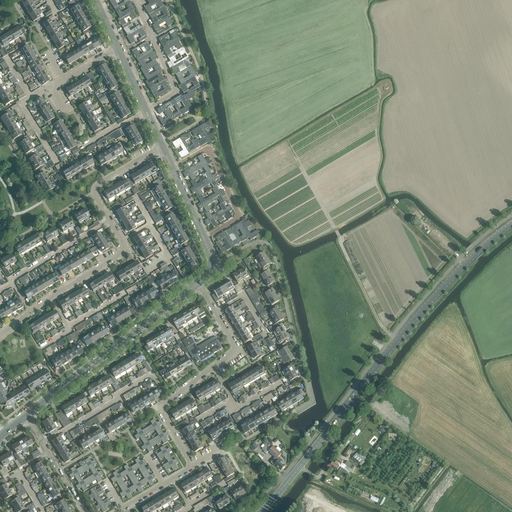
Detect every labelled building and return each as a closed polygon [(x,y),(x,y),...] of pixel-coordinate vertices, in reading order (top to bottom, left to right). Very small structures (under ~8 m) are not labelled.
[(35,0),(24,6),(27,12),(34,7),(32,4),(36,2),(35,0)] [(118,6),(115,2),(117,0),(122,0),(124,2),(128,0),(111,0),(109,1),(114,9),(115,11),(116,11),(119,9),(123,7),(121,4),(118,6)] [(128,0),(124,2),(121,4),(123,7),(126,5),(128,9),(122,13),(119,9),(116,11),(115,11),(119,18),(120,18),(133,10),(133,11),(135,9),(130,2),(128,0)] [(157,4),(159,8),(163,6),(164,6),(160,0),(157,0),(149,5),(144,8),(149,15),(150,17),(155,15),(158,13),(156,10),(153,12),(151,8),(157,4)] [(79,6),(78,6),(70,10),(73,16),(81,11),(78,6),(79,6)] [(154,25),(167,17),(168,17),(170,16),(165,8),(165,9),(163,6),(159,8),(156,10),(158,13),(161,11),(164,15),(157,19),(155,15),(150,17),(152,20),(151,20),(154,25)] [(30,17),(41,10),(40,9),(36,11),(34,7),(27,12),(30,16),(30,17)] [(30,17),(33,22),(40,18),(38,14),(42,12),(41,10),(30,17)] [(122,27),(124,29),(128,27),(131,25),(129,22),(126,24),(123,20),(130,16),(132,21),(137,18),(133,11),(133,10),(120,18),(119,18),(117,19),(122,27)] [(73,16),(77,21),(84,16),(82,12),(82,11),(81,11),(73,16)] [(77,21),(80,27),(88,22),(85,17),(85,16),(85,17),(84,16),(77,21)] [(157,33),(158,36),(166,31),(164,29),(161,30),(159,26),(165,22),(168,27),(169,29),(172,27),(170,25),(172,24),(168,17),(167,17),(154,25),(152,26),(157,33)] [(130,31),(128,27),(124,29),(123,29),(128,36),(142,28),(143,27),(138,20),(137,18),(132,21),(129,22),(131,25),(134,23),(136,27),(130,31)] [(45,28),(46,29),(45,29),(46,29),(57,23),(56,21),(52,23),(50,20),(44,24),(43,24),(45,28)] [(88,22),(80,27),(83,32),(84,35),(91,31),(89,28),(91,27),(88,22),(89,22),(88,22)] [(58,25),(57,23),(46,29),(46,30),(47,30),(47,31),(49,35),(56,30),(54,27),(58,25)] [(26,26),(25,24),(21,27),(21,26),(20,26),(19,26),(20,26),(15,29),(20,37),(25,34),(24,31),(26,30),(24,27),(26,26)] [(139,40),(140,42),(147,38),(146,35),(142,28),(128,36),(127,37),(131,44),(135,42),(133,37),(139,34),(141,38),(139,40)] [(14,29),(14,30),(10,32),(14,40),(20,37),(15,29),(14,29)] [(58,34),(56,30),(49,35),(51,38),(52,39),(52,40),(63,33),(62,32),(58,34)] [(178,41),(179,40),(175,33),(174,33),(173,30),(169,33),(173,40),(170,42),(169,41),(166,42),(164,39),(167,37),(166,35),(158,39),(160,41),(160,42),(164,49),(178,41)] [(9,33),(9,32),(9,33),(7,34),(7,33),(4,35),(4,36),(9,43),(14,40),(10,32),(9,33)] [(55,45),(62,41),(60,37),(64,35),(63,33),(52,40),(53,40),(53,41),(55,45)] [(4,36),(4,35),(3,36),(4,36),(0,38),(0,46),(2,49),(6,56),(8,54),(4,47),(9,43),(4,36)] [(88,39),(94,50),(100,46),(98,44),(101,42),(97,36),(94,38),(95,39),(92,41),(88,35),(86,36),(88,39)] [(94,50),(88,39),(86,40),(88,43),(85,46),(89,53),(94,50)] [(64,44),(62,41),(55,45),(57,48),(58,48),(58,49),(58,50),(65,46),(69,44),(68,42),(64,44)] [(178,50),(182,48),(178,41),(164,49),(163,50),(167,57),(168,57),(169,59),(173,57),(176,55),(175,52),(172,54),(169,49),(175,46),(178,50)] [(133,53),(137,61),(152,52),(148,44),(146,42),(139,46),(140,49),(143,47),(146,52),(140,55),(137,51),(135,49),(132,51),(133,53)] [(79,44),(78,45),(84,56),(85,55),(86,55),(89,53),(85,46),(81,48),(79,44)] [(31,51),(29,47),(28,47),(28,46),(28,45),(17,52),(18,54),(22,52),(24,55),(31,51)] [(84,56),(78,45),(76,46),(78,50),(75,52),(79,59),(82,57),(83,56),(84,56)] [(175,52),(176,55),(179,53),(182,57),(176,61),(173,57),(169,59),(170,62),(173,67),(186,59),(188,58),(184,50),(183,50),(182,48),(178,50),(175,52)] [(69,50),(67,51),(74,62),(74,61),(75,61),(79,59),(75,52),(71,54),(69,50)] [(23,62),(34,56),(33,55),(33,54),(31,51),(24,55),(26,58),(20,62),(20,61),(15,64),(17,66),(21,63),(23,62)] [(74,62),(67,51),(66,52),(68,56),(64,58),(68,65),(72,63),(73,62),(74,62)] [(157,59),(152,52),(137,61),(141,68),(140,69),(141,71),(149,67),(156,62),(155,60),(157,59)] [(23,62),(21,63),(17,66),(18,68),(23,66),(22,65),(24,64),(28,62),(30,65),(37,61),(35,57),(34,58),(34,57),(34,56),(23,62)] [(186,59),(173,67),(171,68),(175,75),(176,75),(177,77),(181,75),(184,73),(182,71),(186,69),(190,66),(186,59)] [(27,74),(29,73),(40,66),(39,65),(39,66),(39,65),(37,61),(30,65),(32,69),(26,72),(26,71),(22,74),(23,76),(27,74)] [(160,73),(163,72),(158,64),(158,65),(156,62),(149,67),(141,71),(147,81),(160,73)] [(97,69),(100,74),(108,70),(105,65),(106,65),(105,64),(105,65),(105,64),(97,69)] [(40,67),(40,66),(29,73),(30,74),(34,72),(36,76),(43,71),(41,68),(40,67)] [(186,69),(182,71),(184,73),(187,71),(190,75),(189,76),(184,79),(181,75),(177,77),(178,80),(181,85),(194,77),(196,76),(192,68),(191,69),(190,66),(186,69)] [(108,70),(100,74),(103,80),(111,75),(108,70),(109,70),(108,70)] [(34,81),(35,83),(46,76),(45,76),(45,75),(43,71),(36,76),(38,79),(34,81)] [(154,87),(151,82),(157,79),(160,83),(164,80),(165,80),(160,73),(147,81),(145,82),(150,89),(151,91),(151,92),(155,89),(159,87),(157,85),(154,87)] [(111,75),(103,80),(107,85),(114,81),(112,76),(112,75),(111,76),(111,75)] [(47,77),(46,76),(35,83),(36,85),(40,82),(42,86),(49,82),(47,78),(46,77),(47,77)] [(81,80),(88,91),(89,90),(87,87),(91,84),(90,82),(87,77),(83,80),(82,80),(81,80)] [(194,77),(181,85),(178,87),(180,89),(181,89),(183,94),(186,92),(188,91),(185,86),(192,82),(194,87),(191,89),(192,92),(200,87),(198,85),(198,84),(194,77)] [(81,81),(80,82),(80,81),(76,84),(81,91),(84,89),(86,92),(88,91),(81,80),(81,81)] [(155,89),(151,92),(151,91),(151,92),(155,99),(171,90),(166,82),(166,83),(164,80),(160,83),(157,85),(159,87),(161,85),(164,90),(158,94),(155,89)] [(114,81),(107,85),(110,91),(118,86),(115,81),(114,81)] [(71,87),(78,97),(79,96),(77,93),(81,91),(76,84),(73,86),(72,86),(71,87)] [(68,98),(70,97),(74,95),(76,98),(78,97),(71,87),(70,87),(71,87),(70,88),(66,90),(68,93),(66,95),(68,98)] [(196,99),(194,100),(196,104),(193,106),(191,105),(188,101),(192,98),(192,97),(194,95),(192,92),(191,89),(188,91),(186,92),(187,94),(185,96),(184,95),(182,97),(190,110),(191,113),(198,108),(201,106),(196,99)] [(0,96),(2,100),(10,95),(7,90),(0,94),(0,96)] [(110,97),(113,103),(121,98),(118,93),(118,92),(117,93),(117,92),(110,97)] [(2,101),(5,106),(13,101),(10,95),(2,100),(2,101)] [(180,111),(182,114),(182,115),(190,110),(182,97),(181,95),(173,100),(174,100),(171,101),(174,106),(176,109),(178,107),(176,104),(181,102),(185,108),(180,111)] [(33,107),(34,109),(45,103),(44,102),(43,101),(44,101),(42,97),(34,102),(37,105),(33,107)] [(81,111),(82,112),(92,106),(91,104),(88,106),(86,103),(89,101),(88,98),(84,100),(85,103),(79,107),(81,110),(81,111)] [(113,103),(116,108),(124,103),(121,99),(122,98),(121,98),(113,103)] [(174,106),(171,101),(169,103),(169,102),(164,105),(173,121),(180,116),(182,114),(180,111),(178,107),(176,109),(178,112),(173,115),(169,108),(174,106)] [(45,103),(34,109),(35,111),(39,109),(41,112),(48,108),(46,104),(45,104),(45,103)] [(116,108),(119,113),(127,109),(124,104),(125,104),(125,103),(124,104),(124,103),(116,108)] [(83,114),(85,117),(92,113),(90,109),(96,106),(95,104),(92,106),(82,112),(82,113),(83,113),(83,114)] [(157,110),(159,115),(164,112),(168,118),(163,121),(161,117),(158,118),(163,126),(165,125),(173,121),(164,105),(159,108),(159,109),(157,110)] [(39,118),(40,119),(51,113),(50,112),(50,113),(50,112),(48,108),(41,112),(43,116),(39,118)] [(123,119),(117,122),(119,125),(126,120),(125,118),(130,114),(127,109),(128,109),(127,109),(119,113),(123,119)] [(11,115),(12,114),(11,112),(9,113),(8,110),(2,113),(2,115),(3,116),(1,118),(0,119),(1,119),(4,123),(12,119),(13,118),(11,115)] [(51,114),(51,113),(40,119),(41,121),(45,119),(47,123),(54,118),(52,115),(51,114)] [(87,122),(88,122),(99,116),(98,114),(94,116),(92,113),(85,117),(87,121),(88,121),(87,122)] [(88,122),(88,123),(89,124),(91,127),(98,123),(96,120),(98,119),(100,118),(99,116),(88,122)] [(7,129),(15,124),(12,119),(4,123),(4,124),(3,124),(4,124),(7,129)] [(60,120),(53,125),(50,127),(51,129),(54,127),(56,130),(64,126),(61,122),(61,121),(60,120)] [(208,142),(208,143),(210,145),(212,143),(211,141),(215,138),(213,133),(208,136),(204,130),(211,126),(209,122),(207,123),(206,123),(199,127),(208,142)] [(93,131),(94,132),(94,133),(105,126),(104,125),(100,127),(98,123),(91,127),(93,131)] [(130,123),(126,126),(127,129),(125,130),(129,135),(136,131),(133,126),(134,126),(134,125),(133,126),(133,125),(132,126),(130,123)] [(18,130),(15,124),(7,129),(7,130),(7,129),(10,134),(18,130)] [(52,140),(56,137),(67,131),(66,130),(65,129),(66,129),(64,126),(56,130),(59,133),(51,138),(52,140)] [(196,139),(194,140),(198,148),(200,147),(201,147),(208,143),(208,142),(199,127),(192,132),(194,136),(199,133),(202,139),(198,142),(196,139)] [(21,135),(18,130),(10,134),(10,135),(11,135),(14,140),(21,135)] [(61,137),(63,140),(70,136),(68,132),(67,133),(67,132),(67,131),(56,137),(57,139),(61,137)] [(129,135),(132,141),(140,136),(137,131),(136,131),(129,135)] [(182,137),(180,139),(189,154),(196,150),(196,149),(198,148),(194,140),(191,142),(193,145),(189,147),(185,141),(190,139),(187,134),(185,135),(185,134),(182,136),(182,137)] [(22,149),(23,149),(30,144),(27,139),(26,136),(22,139),(23,141),(19,143),(22,148),(22,149)] [(72,140),(70,136),(63,140),(65,144),(61,146),(62,148),(73,141),(72,140),(72,141),(72,140)] [(140,136),(132,141),(135,146),(137,149),(141,146),(139,144),(143,142),(140,137),(140,136)] [(180,139),(172,143),(175,147),(180,145),(183,151),(179,153),(177,151),(175,152),(179,159),(181,158),(189,154),(180,139)] [(73,142),(73,141),(62,148),(63,149),(67,147),(69,151),(76,147),(74,143),(73,142)] [(118,144),(118,145),(113,148),(117,156),(122,153),(122,154),(123,153),(122,153),(123,153),(120,148),(122,147),(120,143),(118,144)] [(26,154),(29,152),(31,155),(37,151),(43,147),(42,145),(34,150),(30,144),(23,149),(25,154),(26,154)] [(107,151),(112,159),(112,160),(116,158),(115,157),(117,156),(117,157),(117,156),(113,148),(112,146),(106,149),(107,151)] [(43,147),(37,151),(31,155),(32,157),(29,159),(31,164),(32,164),(32,165),(40,160),(37,155),(45,150),(43,147)] [(107,151),(102,155),(107,162),(111,159),(112,160),(112,159),(107,151)] [(89,156),(84,160),(88,167),(93,165),(94,165),(93,164),(94,164),(92,162),(95,160),(91,155),(89,156)] [(102,155),(96,158),(101,166),(106,163),(107,163),(106,162),(107,162),(102,155)] [(208,158),(206,160),(205,161),(202,155),(198,157),(201,162),(197,164),(196,162),(194,163),(196,165),(197,168),(210,160),(208,158)] [(46,167),(53,163),(51,161),(45,164),(42,159),(40,160),(32,165),(35,170),(34,170),(35,170),(38,169),(39,171),(46,167)] [(88,168),(88,167),(84,160),(78,163),(83,171),(88,168)] [(210,160),(197,168),(199,171),(204,167),(207,172),(209,171),(211,170),(207,164),(208,164),(209,164),(211,163),(210,161),(210,160)] [(78,163),(73,166),(77,174),(82,171),(83,172),(83,171),(78,163)] [(146,167),(151,175),(156,172),(157,173),(160,172),(156,166),(154,167),(152,164),(147,166),(146,167)] [(186,172),(183,173),(184,176),(197,168),(196,165),(190,168),(187,164),(183,166),(187,172),(186,172)] [(67,169),(62,173),(57,165),(55,166),(60,176),(63,175),(66,180),(71,177),(72,178),(72,177),(67,169)] [(77,174),(73,166),(67,169),(72,177),(77,174),(77,175),(78,175),(77,174)] [(141,170),(146,178),(151,175),(146,167),(142,170),(142,169),(141,170)] [(189,176),(192,181),(195,180),(196,179),(193,174),(199,171),(197,168),(184,176),(186,178),(188,176),(189,175),(189,176)] [(38,172),(39,175),(36,177),(39,182),(38,182),(38,183),(39,182),(39,183),(47,178),(44,172),(43,173),(42,170),(38,172)] [(136,173),(140,181),(146,178),(141,170),(136,173)] [(208,178),(203,181),(204,184),(217,176),(216,174),(213,176),(213,177),(209,171),(207,172),(205,173),(208,178)] [(130,177),(130,178),(135,185),(140,181),(136,173),(131,176),(130,176),(130,177)] [(218,179),(217,176),(204,184),(206,187),(211,183),(214,188),(216,187),(218,186),(215,180),(216,180),(218,179)] [(50,183),(47,178),(39,183),(42,187),(41,188),(42,188),(50,183)] [(120,183),(124,191),(130,187),(126,180),(125,180),(121,182),(120,183)] [(193,188),(190,189),(192,192),(204,184),(203,181),(197,184),(195,180),(192,181),(190,182),(194,188),(193,188)] [(45,193),(45,194),(45,193),(46,194),(56,187),(54,185),(52,186),(50,183),(42,188),(45,193)] [(119,194),(124,191),(120,183),(115,186),(115,185),(114,186),(119,194)] [(206,187),(204,184),(192,192),(193,194),(196,192),(195,192),(196,191),(199,197),(202,196),(204,195),(201,190),(206,187)] [(155,196),(163,191),(160,187),(161,186),(160,186),(160,185),(155,188),(152,190),(155,196)] [(114,197),(119,194),(114,186),(110,189),(109,189),(114,197)] [(215,194),(210,197),(211,200),(224,192),(223,190),(220,191),(221,192),(220,193),(216,187),(214,188),(212,189),(215,194)] [(108,200),(114,197),(109,189),(103,193),(108,200)] [(158,201),(166,196),(163,192),(164,192),(163,191),(155,196),(158,201)] [(224,192),(211,200),(213,203),(218,199),(221,204),(224,203),(225,202),(222,196),(223,196),(226,195),(224,192)] [(162,206),(169,202),(167,197),(167,196),(166,196),(158,201),(162,206)] [(197,205),(199,207),(211,200),(210,197),(205,200),(202,196),(199,197),(198,198),(201,204),(200,204),(197,205)] [(203,207),(207,213),(209,212),(211,211),(208,206),(213,203),(211,200),(199,207),(200,210),(203,208),(202,208),(203,207)] [(169,202),(162,206),(165,212),(173,207),(170,203),(170,202),(169,202)] [(227,208),(224,203),(221,204),(219,205),(222,210),(217,213),(219,216),(231,208),(230,206),(227,207),(228,208),(227,208)] [(119,217),(130,211),(129,209),(125,211),(123,207),(116,211),(116,212),(118,215),(119,216),(119,217)] [(233,211),(231,208),(219,216),(220,218),(225,215),(228,220),(232,218),(229,212),(230,211),(230,212),(233,211)] [(80,211),(80,212),(84,220),(90,217),(85,209),(81,212),(80,211)] [(122,222),(129,218),(127,214),(131,212),(130,211),(119,217),(119,218),(120,218),(120,219),(122,222)] [(74,216),(79,223),(84,220),(80,212),(75,215),(74,215),(74,216)] [(206,223),(219,216),(217,213),(212,216),(209,212),(207,213),(205,214),(208,220),(207,220),(207,219),(205,221),(206,223)] [(172,213),(169,215),(168,213),(161,217),(154,221),(156,224),(162,220),(163,222),(166,221),(168,224),(175,219),(173,215),(173,214),(172,214),(172,213)] [(220,218),(219,216),(206,223),(207,226),(210,224),(210,223),(214,229),(218,226),(215,222),(220,218)] [(65,221),(64,221),(64,222),(68,230),(74,226),(69,218),(65,221)] [(125,227),(136,221),(135,219),(131,221),(129,218),(122,222),(124,226),(125,226),(125,227)] [(171,229),(179,224),(176,220),(176,219),(175,219),(168,224),(171,229)] [(125,227),(126,228),(126,229),(128,233),(135,228),(133,225),(137,223),(136,221),(125,227)] [(251,234),(247,228),(252,226),(249,221),(244,224),(243,221),(240,223),(249,238),(250,240),(258,236),(260,234),(258,230),(251,234)] [(58,225),(63,233),(68,230),(64,222),(59,224),(58,225),(59,225),(58,225)] [(237,235),(236,232),(240,229),(244,235),(239,238),(242,242),(241,242),(242,242),(249,238),(240,223),(233,227),(230,229),(234,235),(235,236),(237,235)] [(174,234),(182,230),(179,225),(179,224),(179,225),(179,224),(171,229),(174,234)] [(48,231),(53,239),(58,236),(54,228),(49,231),(49,230),(48,231)] [(234,235),(230,229),(228,230),(223,233),(232,248),(239,244),(239,243),(241,242),(242,242),(239,238),(237,235),(235,236),(234,235)] [(177,240),(185,235),(182,231),(183,231),(182,230),(174,234),(177,240)] [(43,234),(42,235),(47,242),(53,239),(48,231),(44,234),(43,234)] [(99,233),(97,234),(96,232),(91,235),(92,237),(89,239),(90,241),(91,240),(93,244),(95,242),(102,238),(100,235),(100,234),(99,233)] [(216,237),(218,241),(216,243),(217,246),(222,254),(224,252),(225,252),(232,248),(223,233),(218,236),(216,237)] [(136,243),(136,244),(147,237),(146,236),(142,238),(140,234),(133,238),(135,242),(136,243)] [(31,238),(35,246),(41,243),(36,235),(32,238),(31,237),(31,238)] [(177,240),(181,245),(188,241),(186,236),(185,235),(177,240)] [(148,239),(147,237),(136,244),(137,244),(137,245),(139,249),(146,245),(144,241),(148,239)] [(30,249),(35,246),(31,238),(26,241),(26,240),(25,241),(30,249)] [(94,248),(95,250),(106,243),(105,243),(104,242),(105,242),(102,238),(95,242),(97,246),(94,248)] [(20,245),(24,252),(30,249),(25,241),(21,244),(20,244),(20,245)] [(107,252),(106,250),(109,249),(107,245),(106,245),(106,244),(106,243),(95,250),(92,251),(93,253),(100,249),(103,254),(107,252)] [(14,248),(19,256),(24,252),(20,245),(15,247),(14,247),(15,248),(14,248)] [(142,254),(153,248),(152,246),(148,248),(146,245),(139,249),(141,252),(142,252),(142,253),(142,254)] [(184,258),(191,253),(189,248),(189,247),(188,248),(188,247),(184,250),(182,248),(178,250),(172,254),(173,257),(179,253),(180,255),(182,254),(184,258)] [(154,249),(153,248),(142,254),(143,255),(143,256),(145,259),(153,255),(150,251),(154,249)] [(89,260),(93,258),(90,253),(89,251),(85,253),(83,249),(81,250),(88,261),(88,260),(89,260)] [(82,255),(78,257),(82,264),(86,262),(87,261),(88,261),(81,250),(80,251),(82,255)] [(258,259),(260,263),(267,258),(264,252),(255,258),(257,260),(258,259)] [(187,263),(195,258),(192,254),(192,253),(191,253),(184,258),(187,263)] [(6,257),(11,265),(16,262),(12,254),(11,254),(10,255),(11,255),(6,257)] [(77,267),(82,264),(78,257),(75,259),(73,255),(71,256),(77,267)] [(72,270),(77,267),(71,256),(69,257),(71,261),(68,263),(72,270)] [(6,270),(5,268),(11,265),(6,257),(6,258),(6,257),(5,258),(1,261),(3,265),(1,266),(8,278),(11,276),(7,270),(6,270)] [(190,268),(198,264),(195,259),(196,259),(195,258),(187,263),(190,268)] [(257,264),(259,268),(261,267),(262,269),(271,264),(267,258),(260,263),(257,264)] [(67,273),(72,270),(68,263),(64,265),(62,262),(61,263),(67,273)] [(133,264),(133,265),(132,265),(138,276),(140,275),(138,271),(141,269),(137,262),(133,264)] [(55,271),(57,272),(60,278),(67,273),(61,263),(59,264),(61,267),(55,271)] [(131,266),(130,266),(127,268),(131,275),(134,273),(136,277),(138,276),(132,265),(131,265),(131,266)] [(123,270),(122,271),(121,271),(128,282),(129,281),(127,277),(131,275),(127,268),(123,270)] [(244,268),(239,272),(243,279),(244,281),(246,279),(246,278),(249,276),(244,268)] [(178,280),(177,278),(179,277),(175,270),(172,272),(173,273),(168,276),(172,284),(178,280)] [(121,272),(120,272),(116,274),(120,281),(124,279),(126,283),(128,282),(121,271),(121,272)] [(261,275),(264,281),(272,277),(268,271),(261,275)] [(47,273),(53,284),(54,284),(54,283),(55,283),(59,281),(57,279),(60,278),(57,272),(51,276),(49,272),(47,273)] [(243,279),(239,272),(233,275),(238,284),(241,282),(240,281),(243,279)] [(47,278),(44,280),(48,287),(52,285),(53,284),(47,273),(45,274),(47,278)] [(106,275),(105,276),(104,276),(111,287),(112,286),(110,282),(114,280),(110,273),(106,275)] [(167,287),(162,279),(161,277),(156,281),(152,275),(150,276),(154,283),(156,282),(161,290),(167,287)] [(104,277),(103,277),(99,279),(103,286),(107,284),(109,288),(111,287),(104,276),(104,277)] [(167,287),(172,284),(168,276),(162,279),(167,287)] [(264,281),(268,287),(275,282),(272,277),(264,281)] [(26,286),(23,281),(22,278),(19,279),(22,284),(23,284),(27,290),(23,292),(27,299),(31,297),(32,296),(32,297),(33,296),(26,286)] [(38,279),(37,280),(43,290),(44,290),(44,289),(45,289),(48,287),(44,280),(40,282),(38,279)] [(96,281),(96,282),(95,282),(94,282),(100,293),(102,292),(100,288),(103,286),(99,279),(96,281)] [(43,290),(37,280),(35,281),(37,284),(34,286),(38,293),(41,291),(42,290),(43,290)] [(234,289),(235,289),(238,294),(240,292),(236,285),(234,287),(230,280),(230,281),(224,284),(229,292),(230,293),(232,292),(231,290),(234,289)] [(93,283),(92,283),(89,285),(91,289),(89,290),(91,294),(92,296),(95,295),(93,292),(97,290),(100,296),(99,297),(102,302),(105,301),(102,295),(100,293),(94,282),(93,283)] [(227,295),(226,294),(229,292),(224,284),(219,287),(224,295),(225,297),(227,295)] [(28,285),(26,286),(33,296),(33,295),(34,295),(35,295),(38,293),(34,286),(30,288),(28,285)] [(148,291),(152,298),(158,295),(153,287),(148,291)] [(213,290),(218,299),(219,300),(221,299),(220,297),(224,295),(219,287),(214,290),(213,290)] [(80,291),(79,291),(86,302),(87,304),(90,310),(93,308),(90,303),(89,303),(85,297),(91,294),(89,290),(88,289),(86,291),(84,288),(81,290),(81,291),(80,291)] [(277,295),(276,294),(273,289),(272,290),(271,289),(267,291),(268,292),(265,294),(266,297),(265,298),(267,301),(268,300),(276,295),(277,295)] [(78,301),(82,299),(85,305),(84,306),(88,311),(90,310),(87,304),(86,302),(79,291),(79,292),(78,292),(74,294),(78,301)] [(142,294),(147,302),(152,298),(148,291),(142,294)] [(16,301),(13,303),(17,310),(19,309),(20,308),(20,309),(23,307),(20,303),(22,302),(17,294),(15,295),(14,298),(16,301)] [(70,297),(69,297),(75,308),(77,307),(75,303),(78,301),(74,294),(70,297),(71,297),(70,297)] [(147,302),(142,294),(137,297),(142,305),(147,302)] [(254,304),(259,301),(258,299),(261,297),(259,295),(256,296),(257,299),(252,302),(254,304)] [(277,295),(276,295),(268,300),(272,306),(280,301),(277,296),(277,295)] [(137,297),(131,300),(129,296),(126,297),(130,304),(132,302),(136,308),(142,305),(137,297)] [(72,306),(74,309),(76,312),(75,313),(77,318),(80,316),(77,311),(75,308),(69,297),(68,298),(67,299),(67,298),(64,301),(68,308),(72,306)] [(64,301),(60,303),(59,303),(59,304),(65,314),(67,313),(65,310),(68,308),(64,301)] [(244,301),(241,303),(242,305),(234,310),(232,307),(226,311),(229,316),(236,312),(241,309),(247,306),(244,301)] [(8,306),(12,313),(14,312),(13,312),(14,311),(15,312),(17,310),(13,303),(13,302),(11,303),(11,304),(8,306)] [(259,313),(264,310),(264,309),(261,304),(256,307),(257,310),(259,313)] [(200,305),(192,309),(197,317),(200,316),(201,318),(206,315),(200,305)] [(7,317),(10,314),(11,313),(11,314),(12,313),(8,306),(3,310),(7,317)] [(123,310),(128,317),(133,314),(129,306),(123,310)] [(266,312),(260,315),(262,318),(269,314),(269,313),(273,318),(280,314),(280,313),(279,313),(279,312),(277,308),(274,310),(273,308),(271,309),(268,310),(267,311),(266,312)] [(197,317),(192,309),(187,312),(192,320),(197,317)] [(122,321),(128,317),(123,310),(118,313),(122,321)] [(50,314),(54,321),(57,319),(59,323),(61,322),(55,311),(54,312),(53,312),(50,314)] [(187,323),(192,320),(187,312),(185,313),(185,312),(182,314),(182,315),(187,323)] [(239,318),(236,312),(229,316),(232,322),(239,318)] [(117,324),(122,321),(118,313),(112,316),(117,324)] [(44,317),(51,328),(52,327),(50,323),(54,321),(50,314),(46,316),(45,317),(44,317)] [(100,319),(97,314),(91,318),(94,323),(100,319)] [(180,317),(178,318),(183,326),(187,323),(182,315),(182,314),(179,316),(180,317)] [(278,326),(282,324),(280,321),(284,319),(282,316),(281,316),(280,315),(281,315),(280,314),(273,318),(276,324),(268,328),(270,331),(277,327),(278,326)] [(117,324),(112,316),(109,318),(108,317),(103,320),(108,327),(111,326),(111,327),(117,324)] [(49,329),(51,328),(44,317),(44,318),(43,318),(39,320),(43,327),(47,325),(49,329)] [(173,321),(179,331),(184,328),(183,326),(178,318),(173,321)] [(232,322),(235,327),(242,323),(239,318),(232,322)] [(34,323),(40,334),(42,333),(40,329),(43,327),(39,320),(36,322),(36,323),(35,323),(34,323)] [(33,324),(32,324),(29,326),(33,333),(37,331),(39,335),(40,334),(34,323),(33,324)] [(245,328),(242,323),(235,327),(239,333),(245,328)] [(274,331),(278,337),(285,332),(282,327),(283,326),(282,324),(278,326),(277,327),(270,331),(271,333),(274,331)] [(104,326),(98,329),(103,337),(108,334),(104,326)] [(174,340),(174,337),(174,336),(175,336),(174,336),(170,328),(165,331),(171,341),(171,342),(174,340)] [(239,333),(242,338),(249,334),(245,328),(239,333)] [(97,340),(103,337),(98,329),(93,332),(97,340)] [(168,343),(171,341),(165,331),(160,334),(165,342),(166,344),(168,343)] [(87,336),(92,343),(97,340),(93,332),(87,336)] [(285,332),(278,337),(276,338),(280,344),(289,338),(285,332)] [(160,334),(155,337),(160,345),(165,342),(160,334)] [(252,339),(249,334),(242,338),(245,344),(252,339)] [(85,346),(84,345),(85,344),(86,347),(92,343),(87,336),(82,339),(79,341),(80,341),(82,346),(83,347),(85,346)] [(155,337),(150,340),(155,348),(160,345),(155,337)] [(188,341),(187,338),(182,341),(184,344),(189,352),(192,358),(194,357),(197,362),(200,361),(201,362),(214,354),(222,349),(217,340),(215,341),(213,338),(201,345),(202,346),(200,347),(199,346),(197,348),(194,344),(195,343),(192,339),(188,341)] [(147,352),(155,348),(150,340),(143,344),(147,352)] [(251,353),(258,349),(255,343),(248,348),(251,353)] [(78,356),(79,356),(78,356),(83,353),(80,347),(78,345),(76,347),(74,344),(71,346),(73,348),(78,356)] [(263,356),(260,351),(262,350),(261,347),(258,349),(251,353),(254,359),(257,357),(258,359),(263,356)] [(281,358),(290,353),(287,347),(280,351),(279,349),(277,351),(277,352),(281,359),(281,358)] [(73,348),(67,352),(72,359),(72,360),(73,359),(78,356),(73,348)] [(67,352),(62,355),(67,363),(68,362),(72,359),(67,352)] [(290,353),(281,358),(283,362),(284,364),(294,358),(290,353)] [(137,354),(131,357),(136,365),(142,362),(137,354)] [(62,355),(57,358),(61,366),(62,366),(62,365),(67,363),(62,355)] [(187,356),(182,359),(187,368),(192,365),(187,356)] [(131,368),(136,365),(131,357),(126,361),(131,368)] [(176,360),(177,362),(182,370),(187,368),(182,359),(181,357),(176,360)] [(56,369),(57,369),(61,366),(57,358),(52,361),(51,360),(48,362),(52,368),(54,367),(56,369)] [(176,360),(171,363),(177,373),(182,370),(177,362),(176,360)] [(125,371),(131,368),(126,361),(121,364),(125,371)] [(151,371),(145,361),(142,363),(145,368),(148,373),(151,371)] [(167,368),(172,376),(177,373),(171,363),(166,366),(167,368)] [(120,375),(125,371),(121,364),(115,367),(120,375)] [(291,366),(289,367),(288,365),(282,368),(284,370),(287,376),(295,371),(296,371),(293,367),(293,368),(291,366)] [(260,366),(256,369),(260,377),(266,374),(261,366),(260,366)] [(111,378),(115,384),(118,382),(117,380),(116,380),(115,378),(120,375),(115,367),(110,370),(111,373),(109,375),(111,378)] [(171,375),(172,376),(167,368),(165,370),(164,367),(158,371),(165,381),(170,378),(169,376),(171,375)] [(46,381),(51,378),(46,369),(41,373),(46,381)] [(255,369),(255,370),(253,370),(250,372),(255,380),(260,377),(256,369),(255,369)] [(292,381),(293,381),(292,380),(298,377),(295,372),(296,372),(295,371),(287,376),(290,382),(292,381)] [(250,372),(249,372),(249,373),(245,376),(249,383),(255,380),(250,372),(250,373),(250,372)] [(46,381),(41,373),(36,376),(41,384),(46,381)] [(245,376),(244,376),(244,375),(244,376),(242,377),(242,376),(239,378),(244,387),(249,383),(245,376)] [(41,384),(36,376),(30,379),(36,387),(41,384)] [(119,390),(116,386),(115,384),(111,378),(109,379),(107,376),(106,376),(107,376),(102,379),(106,387),(111,384),(116,392),(119,390)] [(238,390),(244,387),(239,378),(239,379),(239,378),(238,379),(239,379),(234,382),(238,390)] [(36,387),(30,379),(25,382),(30,390),(36,387)] [(101,390),(106,387),(102,379),(101,379),(101,380),(96,382),(101,390)] [(216,381),(211,383),(216,391),(219,389),(221,392),(224,390),(222,385),(221,386),(217,380),(216,380),(216,381)] [(151,393),(155,400),(160,397),(159,394),(161,393),(159,388),(153,392),(149,385),(151,384),(149,381),(147,382),(147,381),(145,383),(147,388),(151,393)] [(91,386),(96,393),(101,390),(96,382),(96,383),(96,382),(95,382),(96,383),(91,386)] [(238,390),(234,382),(233,382),(228,385),(233,393),(238,390)] [(211,394),(216,391),(211,383),(210,383),(211,384),(209,385),(209,384),(206,385),(206,386),(206,387),(211,394)] [(89,387),(88,386),(85,388),(86,389),(85,389),(90,397),(96,393),(91,386),(90,385),(90,386),(89,387)] [(25,386),(20,389),(25,397),(30,394),(25,386)] [(205,387),(200,390),(205,398),(211,394),(206,387),(205,386),(205,387)] [(300,388),(292,393),(298,402),(299,402),(304,399),(301,395),(303,393),(300,388)] [(20,389),(15,392),(20,400),(25,397),(20,389)] [(200,401),(205,398),(200,390),(200,389),(200,390),(195,393),(197,397),(197,398),(198,398),(200,401)] [(9,395),(11,398),(15,403),(20,400),(15,392),(9,395)] [(126,401),(128,399),(131,397),(128,393),(123,396),(126,401)] [(144,395),(145,396),(149,403),(151,402),(152,403),(155,401),(154,400),(155,400),(151,393),(148,395),(147,394),(144,395)] [(287,396),(288,397),(293,405),(293,406),(294,405),(293,405),(298,402),(292,393),(287,396)] [(82,395),(77,398),(82,406),(88,402),(83,395),(82,394),(82,395)] [(145,396),(140,400),(144,407),(149,403),(145,396)] [(287,408),(288,409),(288,408),(293,405),(288,397),(283,401),(287,408)] [(9,407),(15,403),(11,398),(7,400),(5,406),(9,407)] [(77,409),(82,406),(77,398),(72,401),(77,409)] [(192,399),(187,402),(192,410),(197,407),(192,399),(191,399),(192,399)] [(134,403),(135,403),(139,410),(139,409),(140,408),(140,409),(144,407),(140,400),(137,402),(136,400),(133,401),(134,403)] [(283,401),(280,403),(278,400),(274,402),(276,405),(277,404),(282,412),(283,412),(283,411),(287,408),(283,401)] [(71,402),(67,404),(71,412),(77,409),(72,401),(71,401),(71,402)] [(186,413),(192,410),(187,402),(186,402),(186,403),(182,405),(186,413)] [(133,413),(139,410),(135,403),(134,403),(127,407),(130,411),(131,410),(133,413)] [(71,412),(67,404),(66,405),(66,404),(66,405),(61,408),(63,411),(61,412),(65,418),(62,420),(66,426),(71,424),(67,418),(70,417),(69,416),(72,414),(71,412)] [(176,409),(181,416),(186,413),(182,405),(181,406),(181,405),(181,406),(176,409)] [(266,407),(267,410),(272,418),(272,417),(272,418),(273,418),(273,417),(277,414),(273,407),(270,408),(268,406),(266,407)] [(171,412),(175,420),(181,416),(176,409),(176,408),(175,408),(176,409),(171,412)] [(267,410),(262,413),(266,421),(267,421),(272,418),(267,410)] [(127,413),(121,417),(125,423),(131,420),(127,413)] [(262,413),(256,416),(261,424),(262,425),(262,424),(266,421),(262,413)] [(256,416),(251,420),(256,427),(256,428),(257,428),(256,427),(261,424),(256,416)] [(121,417),(116,420),(120,427),(125,423),(121,417)] [(44,428),(45,428),(53,423),(50,418),(42,422),(45,427),(44,428)] [(146,428),(148,431),(150,433),(155,430),(157,433),(161,430),(159,427),(158,427),(162,425),(161,423),(160,421),(157,423),(156,423),(156,422),(154,419),(150,422),(152,425),(146,428)] [(230,419),(224,423),(229,430),(230,431),(230,430),(235,427),(230,419)] [(111,423),(115,430),(120,427),(116,420),(112,422),(112,420),(110,421),(111,423)] [(251,420),(246,423),(250,431),(250,430),(251,431),(251,430),(256,427),(251,420)] [(48,433),(48,434),(48,433),(49,434),(56,429),(53,423),(45,428),(48,433)] [(109,433),(115,430),(111,423),(105,426),(109,433)] [(224,423),(219,426),(224,434),(224,433),(224,434),(225,434),(224,433),(229,430),(224,423)] [(245,433),(250,431),(246,423),(240,426),(245,434),(246,434),(245,433)] [(182,431),(182,432),(183,431),(186,436),(193,431),(190,426),(182,431)] [(224,434),(219,426),(214,429),(218,437),(219,437),(219,436),(224,434)] [(137,434),(137,435),(134,436),(135,438),(136,440),(140,438),(142,442),(146,439),(144,436),(150,433),(148,431),(146,428),(141,431),(139,428),(135,430),(137,433),(138,434),(137,434)] [(100,429),(95,432),(99,439),(104,436),(100,429)] [(206,434),(208,437),(211,443),(214,441),(213,440),(214,440),(218,437),(214,429),(208,432),(208,433),(206,434)] [(158,436),(153,439),(155,442),(156,444),(161,441),(163,444),(167,442),(166,438),(165,438),(168,436),(167,434),(167,432),(166,432),(163,434),(162,433),(161,430),(157,433),(158,436)] [(186,437),(187,438),(186,439),(188,442),(189,441),(196,437),(193,431),(186,436),(185,437),(186,437)] [(89,436),(93,443),(99,439),(95,432),(92,434),(91,433),(88,434),(89,436)] [(55,447),(62,443),(64,442),(60,435),(58,436),(59,437),(52,441),(52,442),(53,442),(53,443),(55,447)] [(23,440),(27,448),(33,444),(28,437),(28,436),(27,436),(28,437),(23,440)] [(84,439),(88,446),(93,443),(89,436),(86,438),(85,436),(83,438),(84,439)] [(192,447),(200,442),(196,437),(189,441),(189,442),(188,442),(189,442),(192,447)] [(29,450),(27,448),(23,440),(22,439),(22,440),(21,441),(20,440),(17,442),(17,443),(22,451),(25,449),(26,452),(29,450)] [(83,449),(88,446),(84,439),(78,442),(83,449)] [(148,442),(146,439),(142,442),(144,444),(144,445),(144,446),(141,447),(142,449),(143,451),(146,449),(149,453),(153,450),(151,448),(151,447),(156,444),(155,442),(153,439),(148,442)] [(203,448),(200,442),(192,447),(192,448),(192,447),(195,452),(203,448)] [(250,446),(254,451),(259,447),(255,442),(250,446)] [(25,465),(22,460),(21,461),(17,454),(22,451),(17,443),(16,443),(17,443),(12,446),(16,453),(13,454),(17,460),(21,467),(25,465)] [(55,447),(56,447),(57,448),(56,448),(58,452),(65,448),(62,443),(55,447)] [(284,468),(284,467),(284,466),(285,466),(281,463),(282,462),(282,461),(278,457),(281,454),(271,444),(269,447),(272,448),(269,451),(276,458),(271,462),(278,468),(281,470),(283,468),(284,468)] [(161,452),(156,455),(159,460),(164,457),(166,460),(170,457),(168,454),(171,451),(169,448),(166,450),(164,446),(159,449),(161,452)] [(59,454),(62,458),(69,453),(65,448),(58,452),(59,453),(60,454),(59,454)] [(9,453),(7,454),(7,453),(4,455),(4,456),(9,464),(14,460),(10,453),(9,453),(9,452),(9,453)] [(62,458),(63,459),(65,463),(72,459),(69,453),(62,458)] [(364,461),(356,454),(352,459),(360,465),(364,461)] [(6,476),(8,474),(4,468),(3,467),(9,464),(4,456),(4,455),(3,456),(4,456),(0,458),(0,461),(2,465),(0,465),(0,466),(2,469),(6,476)] [(162,466),(166,471),(171,468),(173,471),(177,468),(175,464),(178,462),(176,459),(172,461),(170,457),(166,460),(168,463),(162,466)] [(225,458),(224,457),(217,462),(220,467),(228,463),(226,460),(227,460),(226,457),(225,458)] [(90,469),(91,472),(95,470),(95,469),(93,466),(96,464),(94,460),(91,462),(90,461),(89,459),(89,458),(84,461),(86,464),(81,467),(84,472),(90,469)] [(138,469),(141,474),(146,471),(143,465),(146,464),(144,459),(144,460),(141,461),(140,462),(140,461),(138,458),(134,460),(136,464),(133,466),(135,470),(138,469)] [(330,465),(337,470),(341,464),(343,461),(338,458),(334,463),(333,462),(330,465)] [(37,472),(43,468),(41,464),(40,463),(41,463),(40,462),(37,464),(37,462),(32,465),(33,466),(37,472)] [(231,468),(228,463),(220,467),(224,473),(231,468)] [(129,468),(127,465),(125,466),(123,467),(125,470),(122,473),(124,477),(127,475),(130,480),(133,479),(135,477),(133,473),(132,472),(135,470),(133,466),(130,468),(129,468)] [(79,475),(84,472),(81,467),(76,470),(74,467),(70,469),(70,470),(72,473),(69,475),(71,479),(74,477),(77,481),(81,478),(79,476),(79,475)] [(40,477),(47,473),(45,470),(44,470),(44,469),(43,468),(37,472),(40,477)] [(203,472),(207,480),(213,476),(208,469),(208,468),(207,469),(203,472)] [(231,468),(224,473),(227,478),(225,480),(226,482),(233,478),(231,475),(234,474),(231,468)] [(91,483),(96,480),(98,483),(102,481),(100,477),(103,475),(102,473),(101,471),(98,473),(97,473),(97,472),(95,470),(91,472),(93,475),(88,478),(89,481),(91,483)] [(146,471),(141,474),(144,479),(141,481),(144,485),(148,483),(150,486),(153,484),(151,481),(151,480),(152,480),(155,478),(153,474),(150,476),(146,471)] [(124,484),(121,479),(124,477),(122,473),(119,474),(118,475),(118,474),(116,472),(114,473),(112,474),(114,477),(110,479),(113,483),(116,482),(119,487),(122,485),(124,484)] [(197,475),(202,483),(207,480),(203,472),(202,472),(197,475)] [(43,483),(50,479),(48,475),(47,475),(47,474),(47,473),(40,477),(43,483)] [(192,478),(196,486),(202,483),(197,475),(196,475),(197,476),(192,478)] [(141,486),(144,485),(141,481),(139,482),(135,477),(133,479),(130,480),(133,485),(130,487),(133,491),(137,489),(139,493),(142,490),(140,488),(140,487),(141,486)] [(82,481),(81,478),(77,481),(79,484),(75,486),(76,487),(78,490),(81,488),(83,492),(87,489),(86,486),(91,483),(89,481),(88,478),(82,481)] [(191,489),(196,486),(192,478),(192,479),(191,478),(191,479),(190,480),(189,479),(186,481),(186,482),(191,489)] [(46,488),(53,484),(51,480),(51,481),(50,480),(50,479),(43,483),(46,488)] [(0,493),(1,494),(9,490),(5,484),(7,483),(5,481),(0,484),(0,487),(0,493)] [(183,492),(184,494),(191,489),(186,482),(186,481),(185,482),(186,482),(181,485),(184,491),(183,492)] [(50,494),(56,489),(54,486),(53,485),(54,485),(53,484),(46,488),(50,494)] [(133,491),(130,487),(128,489),(124,484),(122,485),(119,487),(122,492),(119,494),(122,498),(126,496),(128,499),(131,497),(129,494),(130,493),(133,491)] [(237,489),(241,497),(247,493),(242,486),(237,489)] [(236,500),(241,497),(237,489),(231,493),(228,487),(225,488),(231,498),(233,497),(236,500)] [(95,491),(94,488),(89,490),(92,494),(88,496),(90,500),(94,498),(96,501),(100,499),(98,496),(104,493),(101,488),(95,491)] [(229,500),(231,498),(225,488),(223,490),(226,496),(221,499),(225,506),(231,503),(229,500)] [(56,490),(57,490),(56,489),(50,494),(54,501),(58,498),(57,497),(60,495),(57,491),(56,490)] [(173,490),(168,492),(173,500),(179,497),(174,489),(173,489),(173,490)] [(12,495),(9,490),(1,494),(1,495),(0,495),(1,495),(4,500),(12,495)] [(168,493),(163,496),(168,503),(170,502),(173,500),(168,492),(168,493)] [(163,496),(158,499),(162,507),(168,503),(163,496),(163,495),(162,495),(163,496)] [(220,510),(225,506),(221,499),(216,502),(212,496),(209,497),(213,504),(215,507),(217,506),(220,510)] [(11,503),(14,508),(21,503),(18,498),(10,502),(10,503),(11,503)] [(157,499),(152,502),(157,510),(162,507),(158,499),(157,498),(157,499)] [(102,502),(100,499),(96,502),(98,504),(98,505),(98,506),(95,507),(97,511),(100,509),(102,511),(103,511),(107,510),(105,507),(110,504),(107,499),(102,502)] [(59,510),(66,506),(64,502),(63,501),(63,500),(56,504),(59,510)] [(152,502),(147,505),(150,511),(153,511),(157,510),(152,502)] [(199,510),(202,509),(201,509),(204,507),(202,502),(196,505),(199,510)] [(23,511),(24,511),(26,511),(21,503),(14,508),(13,508),(13,509),(14,508),(16,511),(19,511),(20,511),(23,511)]
